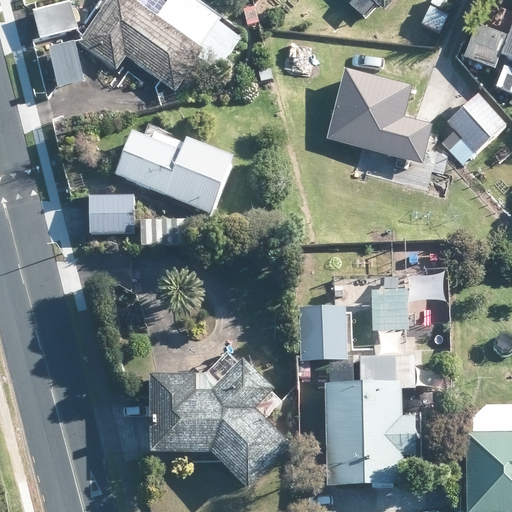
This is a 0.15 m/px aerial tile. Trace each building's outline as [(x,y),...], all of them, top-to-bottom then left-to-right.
[(78,31),(74,14),(70,0),(66,0),(32,9),(35,20),(40,41),(78,31)] [(226,60),(241,39),(219,23),(220,21),(191,0),(169,0),(156,18),(131,0),(109,0),(84,34),(77,43),(117,72),(126,59),(160,84),(174,93),(203,54),(205,56),(201,62),(216,73),(220,68),(229,74),(234,66),(226,60)] [(253,6),(252,0),(239,0),(241,9),(253,6)] [(369,0),(384,14),(396,0),(369,0)] [(248,27),(258,25),(254,8),(243,10),(248,27)] [(511,24),(511,26),(501,55),(500,57),(506,59),(495,90),(508,94),(511,95),(511,24)] [(500,57),(501,55),(466,42),(461,57),(495,70),(500,57)] [(85,84),(79,58),(75,43),(48,50),(57,90),(85,84)] [(271,69),(259,72),(260,83),(273,81),(271,69)] [(433,128),(416,123),(404,121),(412,88),(344,71),(326,141),(366,152),(361,171),(380,176),(385,157),(422,167),(433,128)] [(460,137),(475,155),(507,128),(479,95),(476,97),(447,122),(460,137)] [(209,216),(233,160),(186,140),(184,145),(155,133),(151,141),(131,133),(113,175),(172,201),(170,204),(168,210),(180,215),(192,220),(196,211),(209,216)] [(135,235),(135,203),(134,196),(115,197),(111,197),(89,196),(89,203),(89,235),(135,235)] [(187,247),(188,231),(187,222),(160,222),(153,222),(140,222),(140,247),(187,247)] [(448,306),(449,281),(415,280),(414,305),(448,306)] [(411,334),(411,296),(375,296),(376,335),(411,334)] [(300,310),(301,363),(346,362),(345,310),(300,310)] [(239,364),(234,359),(227,353),(204,376),(155,376),(151,376),(151,400),(152,454),(210,454),(248,492),(292,447),(264,419),(256,411),(273,393),(275,391),(243,360),(239,364)] [(326,386),(328,488),(403,487),(403,457),(415,457),(414,418),(402,419),(401,384),(394,384),(326,386)] [(511,511),(511,433),(470,434),(465,435),(467,511),(511,511)]
